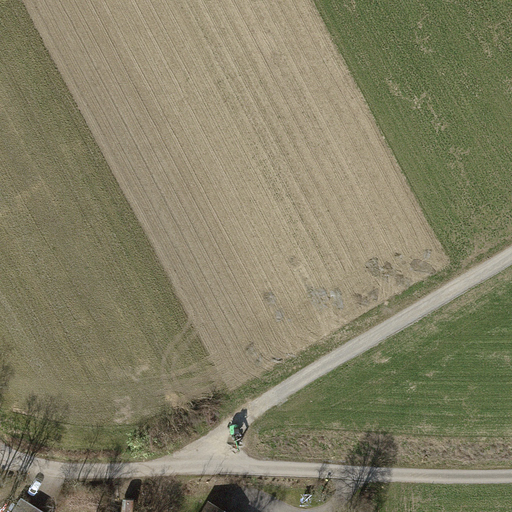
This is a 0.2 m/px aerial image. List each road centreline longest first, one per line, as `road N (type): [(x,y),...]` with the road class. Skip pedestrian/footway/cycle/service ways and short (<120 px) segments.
road 1 (unclassified): [(511,479),(279,468),(48,471),(0,453)]
road 2 (track): [(210,467),(218,443),(282,394),(511,260)]
